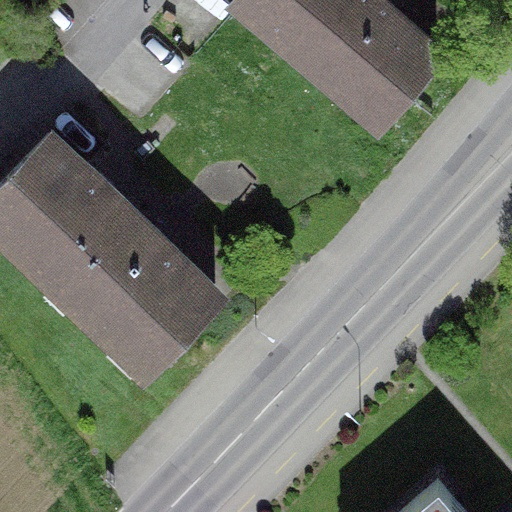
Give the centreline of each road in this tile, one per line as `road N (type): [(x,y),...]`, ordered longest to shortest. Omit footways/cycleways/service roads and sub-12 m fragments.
road 1 (primary): [(163,511),(511,143)]
road 2 (residential): [(134,0),(52,90)]
